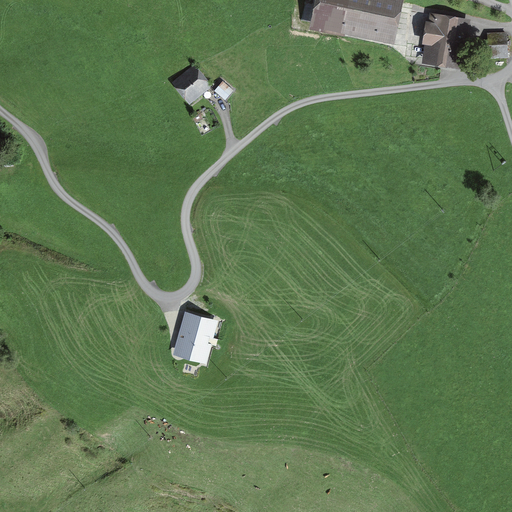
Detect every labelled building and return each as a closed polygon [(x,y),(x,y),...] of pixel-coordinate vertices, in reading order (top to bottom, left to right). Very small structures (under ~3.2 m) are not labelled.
[(345,0),(339,29),(394,42),(403,0),(345,0)] [(465,24),(432,18),(424,62),(457,68),(465,24)] [(509,34),(488,34),(488,55),(508,55),(509,34)] [(189,101),(208,86),(194,69),(176,84),(189,101)] [(228,103),(236,93),(222,83),(215,94),(228,103)] [(213,310),(185,303),(176,341),(200,347),(204,331),(208,332),(213,310)]
